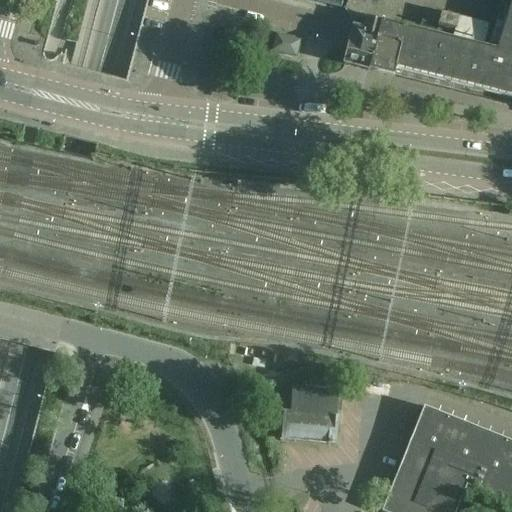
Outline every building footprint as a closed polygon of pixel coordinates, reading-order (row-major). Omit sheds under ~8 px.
[(313,0),(313,3),(327,6),(328,6),(341,10),(343,0),(313,0)] [(511,0),(510,0),(496,52),(482,48),(488,26),(425,11),(419,33),(385,24),(379,48),(373,73),(392,77),(393,71),(511,101),(511,0)] [(354,25),(349,41),(379,48),(385,24),(364,19),(354,25)] [(276,34),(271,52),(296,58),(300,41),(276,34)] [(349,41),(345,56),(343,65),(373,73),(379,48),(349,41)] [(283,413),(281,441),(334,446),(338,393),(292,389),(290,414),(283,413)] [(456,511),(466,488),(511,506),(511,443),(423,408),(381,511),(456,511)]
